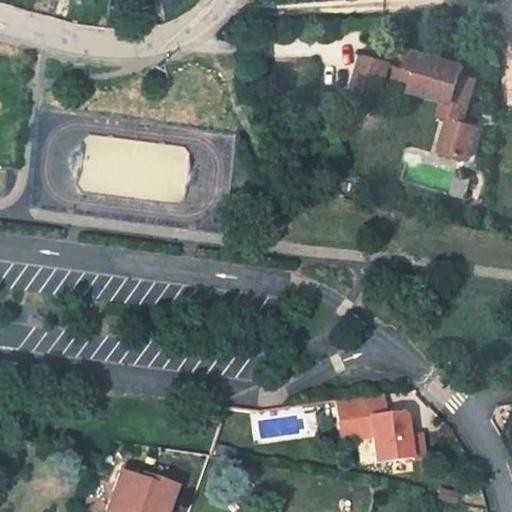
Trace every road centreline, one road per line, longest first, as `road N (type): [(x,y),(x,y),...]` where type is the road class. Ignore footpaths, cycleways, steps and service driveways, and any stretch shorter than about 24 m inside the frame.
road 1 (unclassified): [(0,19),(113,44),(152,42),(186,32),(219,0)]
road 2 (residential): [(498,511),(493,474),(463,408),(378,344)]
